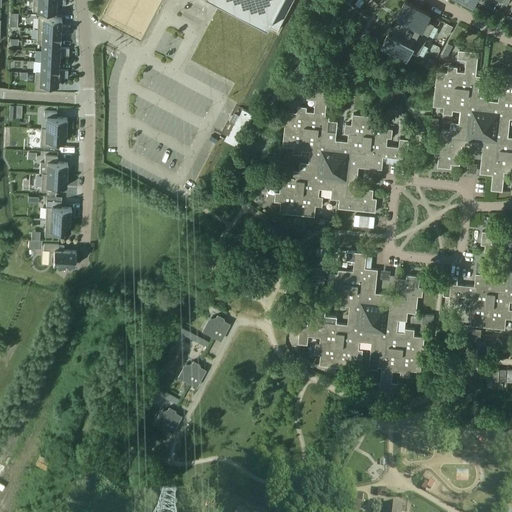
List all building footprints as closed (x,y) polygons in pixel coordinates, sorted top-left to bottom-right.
[(36,0),(32,0),(32,11),(55,12),(56,7),(56,5),(59,5),(65,6),(65,2),(36,0)] [(219,0),(277,30),(293,0),(219,0)] [(373,0),(369,0),(367,3),(375,9),(379,4),(373,0)] [(400,15),(395,23),(426,40),(434,24),(426,20),(430,14),(405,1),(398,14),(400,15)] [(38,17),(37,28),(70,30),(70,26),(63,25),(60,25),(61,23),(61,18),(38,17)] [(389,31),(382,44),(407,57),(410,51),(418,55),(426,40),(395,23),(391,32),(389,31)] [(448,24),(443,33),(448,35),(453,26),(448,24)] [(37,28),(36,40),(41,40),(60,41),(60,35),(60,33),(63,33),(69,34),(70,30),(37,28)] [(41,40),(41,51),(68,52),(69,48),(62,48),(59,47),(59,46),(60,41),(41,40)] [(35,50),(34,61),(40,61),(59,62),(59,57),(59,55),(62,56),(68,56),(68,52),(41,51),(35,50)] [(437,71),(433,106),(444,107),(443,113),(452,114),(453,110),(461,111),(459,123),(451,122),(450,131),(441,130),(439,147),(435,147),(434,156),(439,156),(437,167),(451,168),(451,164),(460,165),(462,148),(482,150),(480,173),(489,174),(493,175),(491,189),(502,191),(504,171),(511,172),(511,137),(508,137),(510,118),(511,118),(511,74),(503,74),(502,84),(496,84),(495,93),(499,93),(498,101),(486,100),(487,91),(478,91),(480,76),(476,75),(477,66),(478,52),(458,50),(457,59),(466,60),(465,72),(457,71),(457,67),(448,66),(447,72),(437,71)] [(430,58),(425,67),(430,69),(435,60),(430,58)] [(40,61),(40,72),(67,73),(68,70),(61,70),(58,70),(58,68),(59,62),(40,61)] [(35,72),(34,90),(46,91),(47,85),(58,85),(57,85),(58,79),(58,78),(61,78),(67,78),(67,73),(40,72),(35,72)] [(255,164),(253,182),(259,183),(258,191),(268,191),(269,183),(281,184),(280,192),(276,192),(275,201),(281,201),(280,212),(315,216),(316,205),(322,206),(323,197),(319,196),(320,188),(332,190),(331,198),(339,199),(338,208),(375,212),(377,198),(372,198),(373,189),(356,187),(359,167),(382,169),(383,160),(386,160),(386,162),(399,163),(399,158),(407,159),(409,139),(408,139),(400,138),(399,147),(387,145),(387,137),(392,138),(393,129),(386,128),(388,117),(353,114),(352,124),(345,124),(344,133),(349,133),(348,141),(336,140),(338,121),(329,120),(330,116),(325,115),(328,92),(308,90),(307,99),(316,100),(314,112),(306,111),(307,107),(298,106),(297,112),(286,111),(283,146),(293,147),(293,153),(302,154),(302,150),(310,151),(309,163),(300,162),(299,171),(284,169),(284,173),(271,172),(271,165),(255,164)] [(243,109),(226,141),(237,146),(254,115),(243,109)] [(41,128),(66,130),(66,119),(67,119),(67,118),(56,117),(57,111),(44,111),(44,117),(46,117),(45,128),(41,128)] [(41,128),(40,146),(55,147),(55,141),(65,142),(65,141),(66,130),(41,128)] [(45,155),(44,162),(47,162),(46,173),(66,174),(67,163),(57,162),(57,156),(45,155)] [(41,173),(40,191),(55,192),(56,186),(66,186),(66,174),(46,173),(41,173)] [(46,200),(45,218),(70,220),(71,208),(61,207),(61,201),(46,200)] [(45,218),(44,236),(59,237),(59,231),(70,232),(70,231),(69,231),(70,220),(45,218)] [(445,276),(443,295),(449,296),(449,303),(458,304),(459,296),(471,297),(470,305),(466,304),(465,314),(471,314),(470,325),(474,325),(505,328),(506,318),(511,318),(511,309),(509,309),(510,301),(511,301),(511,233),(482,231),(481,244),(485,245),(484,253),(501,255),(499,276),(475,273),(474,286),(457,284),(458,278),(452,277),(450,277),(445,276)] [(43,243),(43,250),(49,250),(48,264),(53,264),(61,265),(61,267),(67,267),(67,265),(74,265),(74,266),(75,266),(75,251),(63,250),(58,250),(58,244),(43,243)] [(300,323),(298,343),(307,344),(308,336),(320,337),(320,345),(315,344),(314,353),(321,354),(320,365),(354,368),(355,358),(362,358),(363,349),(359,349),(359,341),(372,342),(371,351),(369,368),(378,369),(378,367),(382,367),(380,384),(368,383),(366,395),(379,397),(380,391),(399,393),(400,383),(392,383),(393,370),(401,371),(400,376),(409,376),(410,370),(421,371),(424,336),(414,335),(414,329),(405,328),(405,332),(397,331),(398,319),(407,320),(408,312),(416,313),(418,296),(422,296),(423,287),(419,287),(420,276),(407,274),(406,279),(398,278),(396,295),(375,292),(378,269),(371,268),(372,257),(366,256),(367,253),(347,251),(346,260),(354,261),(353,271),(338,269),(338,274),(329,273),(327,299),(335,300),(335,304),(350,306),(348,324),(337,323),(337,317),(325,316),(326,310),(308,308),(306,320),(308,320),(307,324),(300,323)] [(220,340),(229,324),(223,321),(222,318),(217,315),(214,321),(215,324),(209,334),(220,340)] [(196,386),(204,370),(199,367),(198,364),(193,361),(190,367),(191,370),(185,380),(196,386)] [(172,432),(180,416),(175,413),(174,410),(168,407),(166,413),(166,416),(161,427),(172,432)]
